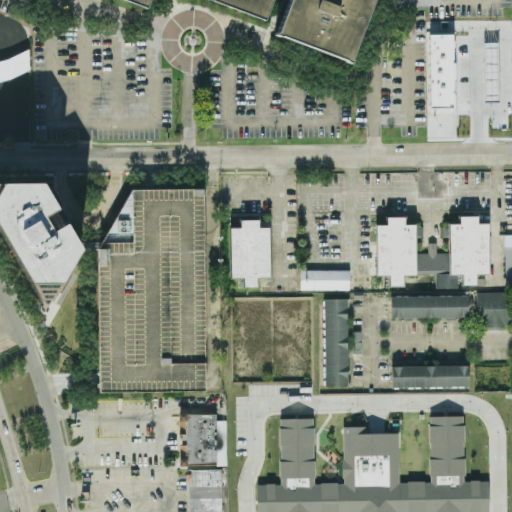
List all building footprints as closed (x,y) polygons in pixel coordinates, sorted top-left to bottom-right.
[(264,0),(259,15),(218,0),(143,0),(142,5),(128,0),(264,0)] [(370,0),(347,63),(267,33),(279,0),(370,0)] [(426,34),(427,140),(455,140),(454,34),(426,34)] [(499,101),(485,101),(483,42),(498,42),(499,101)] [(0,80),(29,71),(28,49),(0,59),(0,80)] [(0,175),(39,177),(77,245),(46,297),(34,298),(0,248),(0,175)] [(128,188),(92,251),(94,390),(204,389),(202,187),(128,188)] [(376,225),(377,275),(389,275),(389,286),(403,285),(403,274),(435,273),(436,288),(458,288),(457,273),(462,273),(462,284),(475,284),(475,273),(488,273),(487,223),(477,223),(477,216),(459,216),(459,223),(448,224),(449,252),(436,253),(436,243),(427,243),(428,252),(415,253),(415,224),(404,224),(404,217),(386,217),(387,224),(376,225)] [(270,277),(269,227),(259,227),(258,219),(240,220),(240,227),(230,227),(231,277),(243,277),(243,287),(257,286),(256,278),(270,277)] [(301,269),(348,269),(348,290),(301,290),(301,269)] [(476,327),(511,326),(511,292),(476,292),(476,327)] [(391,318),(468,316),(467,295),(390,296),(391,318)] [(324,386),(348,386),(346,298),(323,299),(324,386)] [(468,365),(391,366),(392,388),(469,386),(468,365)] [(226,420),(216,420),(216,414),(179,414),(179,465),(226,465),(226,420)] [(430,481),(399,481),(399,432),(368,433),(368,426),(342,426),(343,483),(315,483),(314,418),(279,418),(280,483),(256,484),(256,511),(488,511),(488,480),(464,481),(463,415),(429,416),(430,481)] [(223,511),(223,469),(187,469),(187,511),(223,511)]
